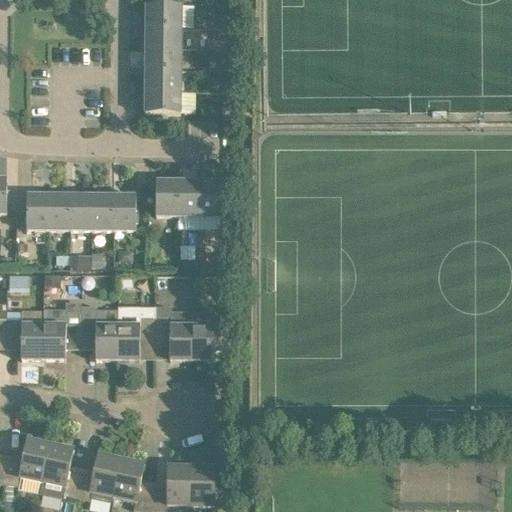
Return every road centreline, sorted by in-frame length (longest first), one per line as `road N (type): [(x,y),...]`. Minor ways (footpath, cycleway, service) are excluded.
road 1 (track): [(511,130),(244,134)]
road 2 (residential): [(180,409),(0,400)]
road 3 (residential): [(118,144),(118,0)]
